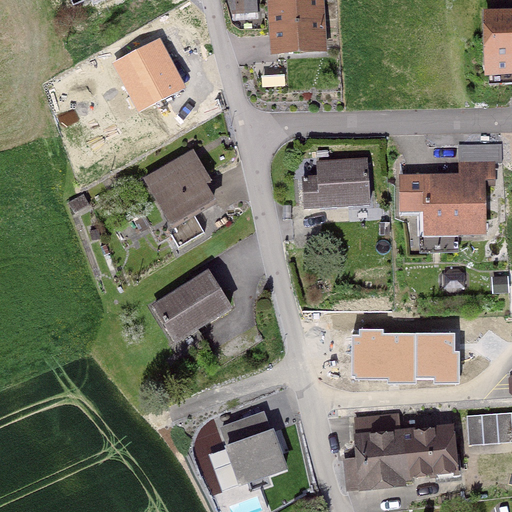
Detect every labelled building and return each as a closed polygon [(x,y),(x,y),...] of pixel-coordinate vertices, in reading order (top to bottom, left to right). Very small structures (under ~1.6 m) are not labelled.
[(271,0),(274,54),(319,51),(315,0),(271,0)] [(232,15),(253,13),(253,2),(231,4),(232,15)] [(508,59),(510,59),(511,58),(511,16),(486,17),(487,59),(508,59)] [(179,89),(182,88),(174,74),(172,75),(156,44),(114,66),(135,106),(125,111),(134,129),(165,113),(159,101),(180,90),(179,89)] [(190,214),(211,203),(185,157),(144,181),(174,234),(169,237),(176,250),(202,235),(190,214)] [(316,179),(301,180),(303,211),(367,207),(364,162),(316,165),(316,179)] [(460,165),(460,180),(398,181),(399,217),(424,216),(424,228),(456,228),(456,234),(481,234),(480,181),(490,180),(490,164),(460,165)] [(173,342),(228,309),(207,275),(152,309),(173,342)] [(454,335),(353,335),(353,380),(454,380),(454,335)] [(511,412),(467,415),(469,445),(511,442),(511,412)] [(358,461),(343,462),(346,492),(363,490),(362,483),(446,474),(442,432),(397,436),(395,419),(356,423),(354,423),(358,461)] [(226,453),(240,493),(289,476),(275,436),(226,453)]
